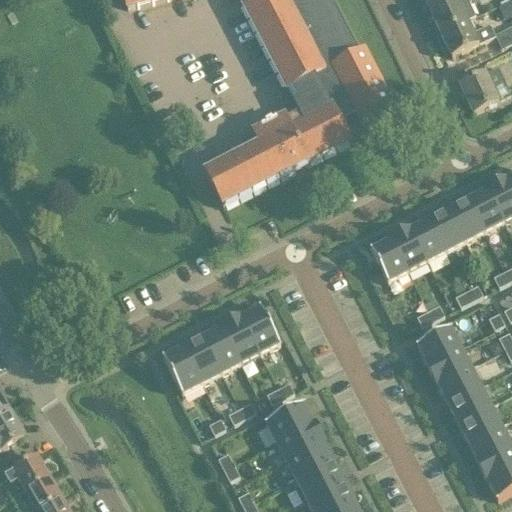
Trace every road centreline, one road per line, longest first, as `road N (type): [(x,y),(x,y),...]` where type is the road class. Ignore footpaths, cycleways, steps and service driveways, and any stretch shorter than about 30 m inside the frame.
road 1 (residential): [(429,511),(294,251)]
road 2 (residential): [(37,382),(294,251)]
road 3 (residential): [(294,251),(463,165)]
road 4 (residential): [(463,165),(385,0)]
road 5 (residential): [(110,511),(37,382)]
